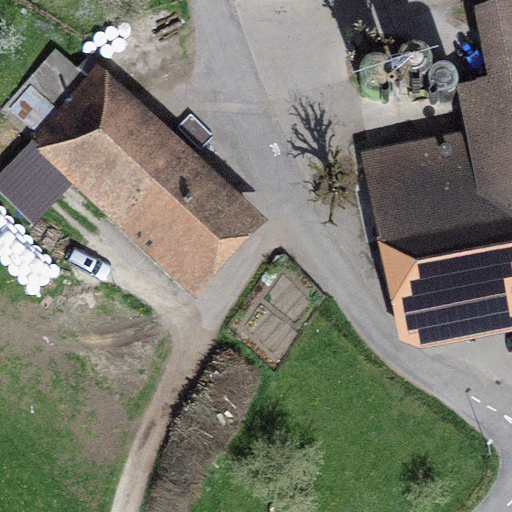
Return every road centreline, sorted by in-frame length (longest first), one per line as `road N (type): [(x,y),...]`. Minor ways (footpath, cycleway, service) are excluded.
road 1 (unclassified): [(212,0),(257,131),(335,268),(404,352),(511,421)]
road 2 (track): [(294,200),(211,307),(153,423),(123,511)]
